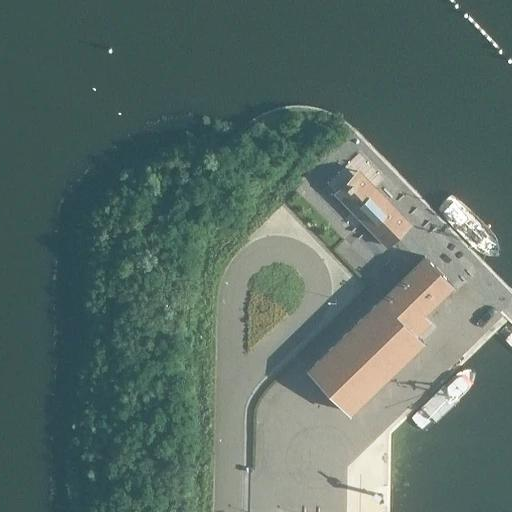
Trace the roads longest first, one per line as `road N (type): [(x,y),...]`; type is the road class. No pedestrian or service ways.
road 1 (unclassified): [(232,377),(294,330),(316,300),(315,276),(282,250),(256,253),(240,269),(234,293)]
road 2 (unclassified): [(229,511),(232,377)]
